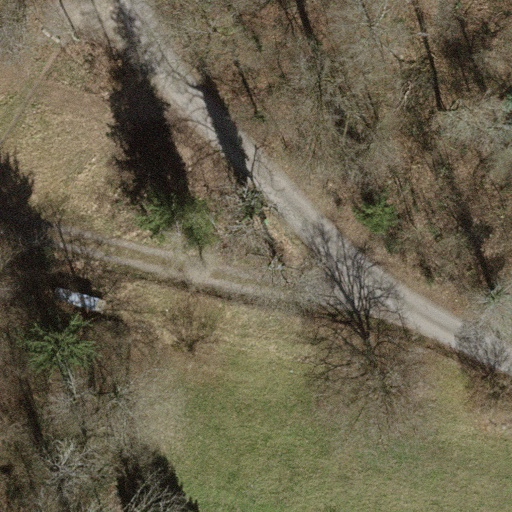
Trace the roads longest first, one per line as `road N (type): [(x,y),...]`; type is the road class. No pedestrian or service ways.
road 1 (track): [(511,361),(389,297),(277,192),(171,70),(128,0)]
road 2 (track): [(389,297),(0,224)]
